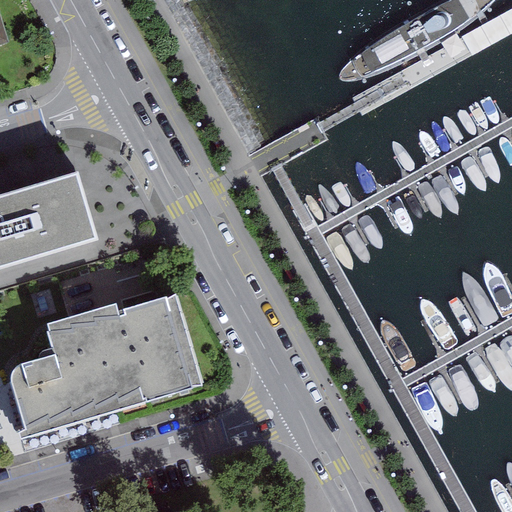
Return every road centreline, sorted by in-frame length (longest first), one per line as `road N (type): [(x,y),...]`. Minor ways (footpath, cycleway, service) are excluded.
road 1 (residential): [(118,86),(292,401)]
road 2 (residential): [(0,491),(222,431),(292,401)]
road 3 (residential): [(0,131),(118,86)]
road 4 (residential): [(292,401),(354,511)]
